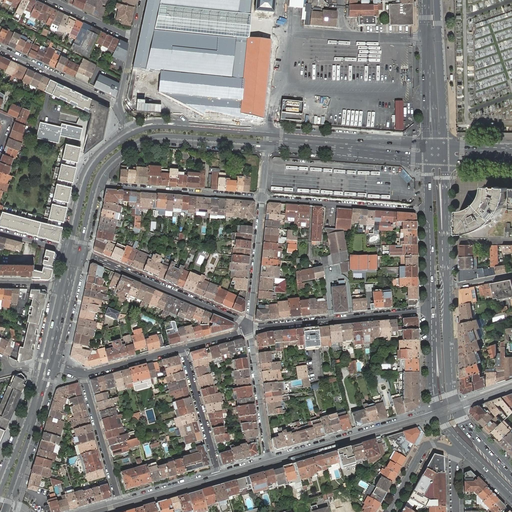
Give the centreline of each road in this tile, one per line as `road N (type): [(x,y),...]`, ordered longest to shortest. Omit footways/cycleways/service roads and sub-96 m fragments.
road 1 (secondary): [(426,144),(186,125),(130,131)]
road 2 (secondary): [(97,180),(129,147),(152,138),(266,144)]
road 3 (residential): [(248,325),(79,253)]
road 4 (residential): [(431,309),(248,325)]
road 5 (residential): [(438,410),(269,460)]
road 6 (residential): [(429,210),(261,198)]
road 7 (residential): [(97,180),(261,198)]
road 8 (secondary): [(266,144),(427,158)]
road 9 (secondary): [(5,511),(53,365)]
road 10 (secondary): [(130,131),(86,174),(68,250)]
road 11 (residential): [(269,460),(248,325)]
road 12 (residential): [(181,347),(218,475)]
road 13 (residential): [(0,48),(118,105)]
road 14 (residential): [(118,500),(82,374)]
road 15 (residential): [(248,325),(261,198)]
road 16 (unknown): [(263,174),(386,185)]
road 17 (primary): [(457,408),(447,285)]
